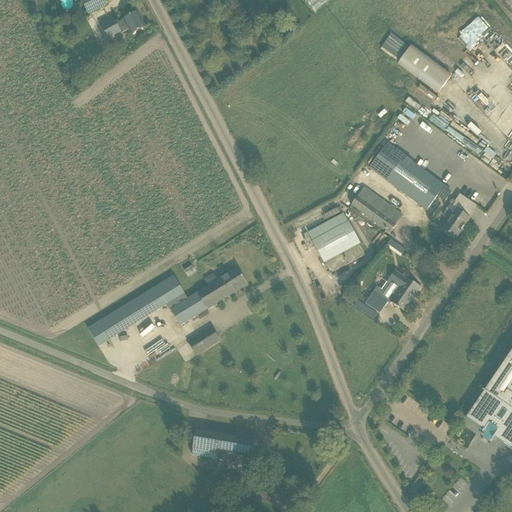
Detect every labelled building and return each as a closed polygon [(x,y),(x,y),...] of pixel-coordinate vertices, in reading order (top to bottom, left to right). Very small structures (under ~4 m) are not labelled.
[(81,0),(88,14),(106,5),(103,0),(81,0)] [(304,0),(315,12),(330,0),(304,0)] [(132,36),(146,28),(137,12),(116,24),(112,16),(99,23),(108,39),(128,28),(132,36)] [(457,37),(470,49),(489,28),(477,16),(457,37)] [(391,33),(381,47),(398,59),(408,46),(391,33)] [(398,64),(430,88),(438,94),(452,76),(411,46),(398,64)] [(238,91),(247,102),(280,75),(271,64),(238,91)] [(409,98),(405,102),(418,111),(421,107),(409,98)] [(407,108),(402,114),(416,125),(421,118),(407,108)] [(284,117),(259,136),(270,149),(294,130),(284,117)] [(426,211),(444,187),(388,144),(370,168),(426,211)] [(351,206),(390,234),(403,216),(364,188),(351,206)] [(442,230),(455,239),(465,225),(466,225),(469,220),(470,219),(468,218),(476,206),(460,195),(455,202),(456,202),(453,207),(450,206),(443,216),(449,220),(442,230)] [(348,223),(343,214),(308,233),(313,242),(324,263),(325,263),(330,274),(365,255),(359,244),(360,244),(348,223)] [(402,254),(405,250),(391,240),(387,244),(402,254)] [(208,309),(247,285),(238,270),(219,281),(215,275),(206,280),(210,286),(198,294),(208,309)] [(395,272),(390,279),(389,279),(378,295),(374,292),(370,297),(365,304),(380,314),(388,303),(390,304),(391,302),(396,306),(396,307),(398,308),(398,307),(403,311),(410,301),(408,299),(411,296),(413,297),(420,288),(407,279),(406,280),(395,272)] [(189,300),(174,277),(157,288),(167,305),(180,326),(208,309),(198,294),(189,300)] [(351,295),(346,292),(341,299),(346,302),(351,295)] [(212,328),(188,343),(196,355),(220,341),(212,328)] [(511,350),(485,392),(511,410),(511,350)] [(511,410),(485,392),(483,390),(482,391),(484,392),(466,419),(484,431),(482,433),(484,434),(485,432),(494,437),(492,439),(494,441),(495,439),(511,450),(511,410)] [(252,458),(255,440),(196,430),(192,455),(235,463),(236,455),(252,458)] [(420,476),(424,482),(429,479),(425,473),(420,476)] [(296,489),(248,481),(245,499),(293,507),(296,489)]
